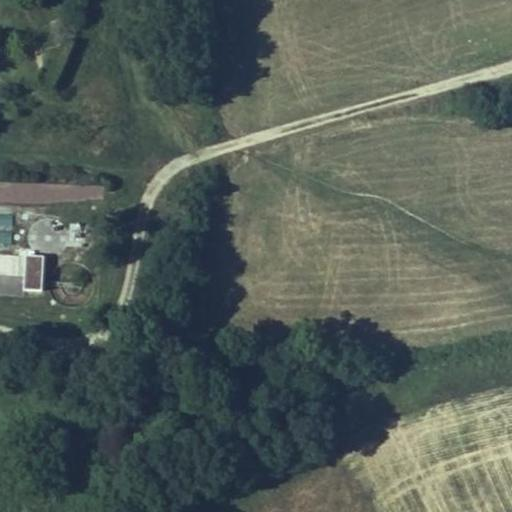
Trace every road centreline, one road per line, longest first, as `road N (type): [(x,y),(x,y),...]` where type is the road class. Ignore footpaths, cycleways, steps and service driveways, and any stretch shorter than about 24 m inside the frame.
road 1 (track): [(511,68),(186,160),(149,201),(121,306),(100,333),(78,341),(0,333)]
road 2 (track): [(167,174),(126,54),(122,0)]
